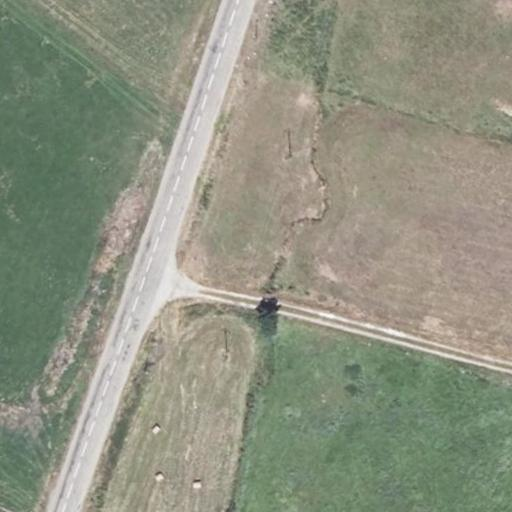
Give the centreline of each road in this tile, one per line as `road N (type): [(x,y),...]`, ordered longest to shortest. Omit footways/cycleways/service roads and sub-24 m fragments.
road 1 (tertiary): [(66,511),(240,0)]
road 2 (track): [(148,277),(511,369)]
